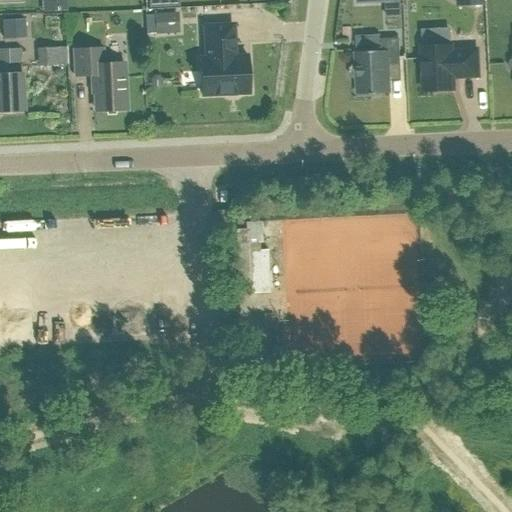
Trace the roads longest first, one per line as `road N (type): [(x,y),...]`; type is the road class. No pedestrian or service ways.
road 1 (unclassified): [(0,164),(303,149)]
road 2 (unclassified): [(303,149),(511,139)]
road 3 (residential): [(303,149),(318,0)]
